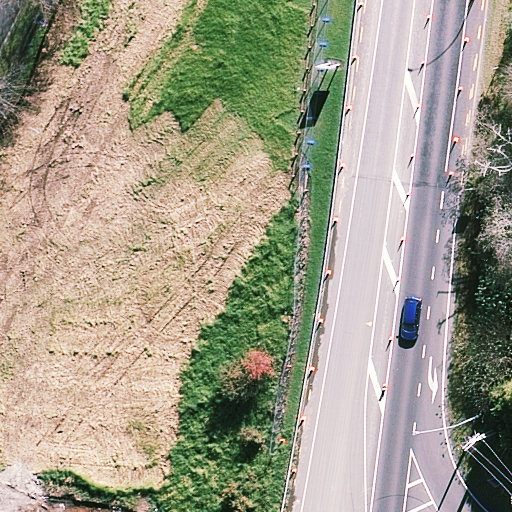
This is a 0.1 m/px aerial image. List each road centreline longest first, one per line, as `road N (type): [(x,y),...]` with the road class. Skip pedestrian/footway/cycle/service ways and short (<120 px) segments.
road 1 (secondary): [(48,511),(175,14)]
road 2 (secondary): [(511,118),(175,14)]
